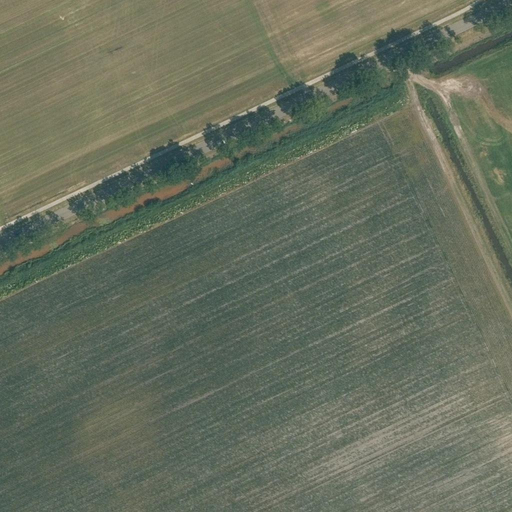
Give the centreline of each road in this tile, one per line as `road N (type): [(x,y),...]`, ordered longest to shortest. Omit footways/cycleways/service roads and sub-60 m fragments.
road 1 (tertiary): [(0,244),(511,4)]
road 2 (track): [(397,58),(429,86),(455,94),(511,60)]
